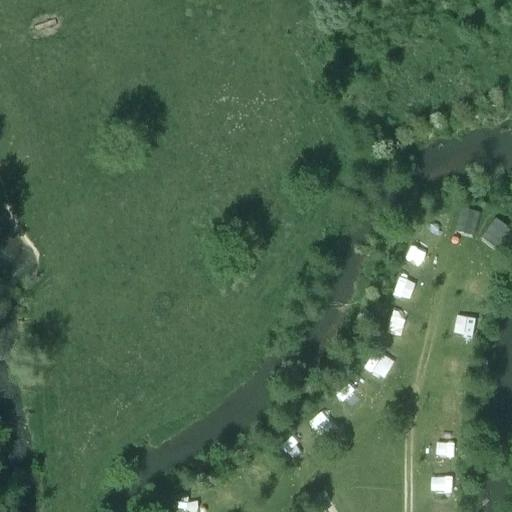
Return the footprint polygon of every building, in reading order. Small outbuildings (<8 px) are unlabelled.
[(460,227),(475,232),(481,212),(466,207),(460,227)] [(461,311),(457,329),(475,333),(478,314),(461,311)] [(348,387),(336,398),(349,411),(361,399),(348,387)] [(264,464),(248,471),(256,491),(272,484),(264,464)] [(228,509),(245,501),(236,480),(219,487),(228,509)]
